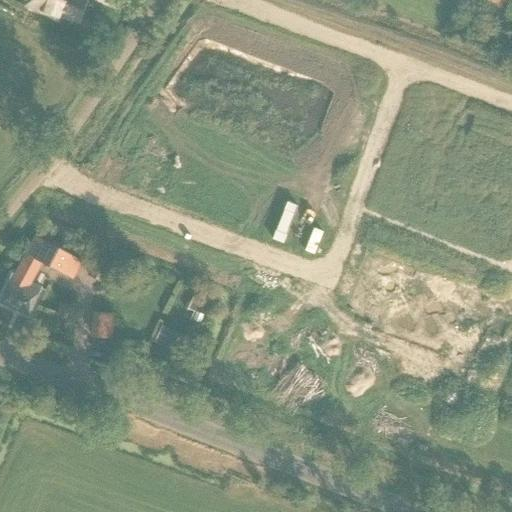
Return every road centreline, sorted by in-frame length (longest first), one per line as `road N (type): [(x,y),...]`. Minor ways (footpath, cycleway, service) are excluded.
road 1 (tertiary): [(409,511),(0,354)]
road 2 (track): [(47,162),(237,246),(325,295)]
road 3 (unclassified): [(0,220),(156,0)]
